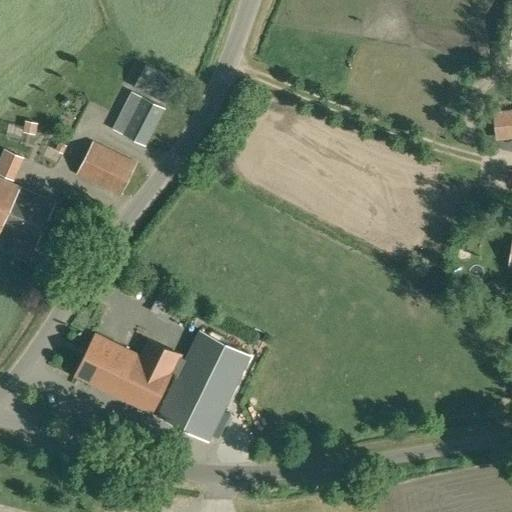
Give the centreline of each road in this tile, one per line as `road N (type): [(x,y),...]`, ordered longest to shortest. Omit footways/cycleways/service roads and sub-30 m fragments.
road 1 (unclassified): [(511,438),(303,473),(201,476),(121,462),(0,413)]
road 2 (unclassified): [(0,402),(82,281),(177,178),(216,112),(259,0)]
